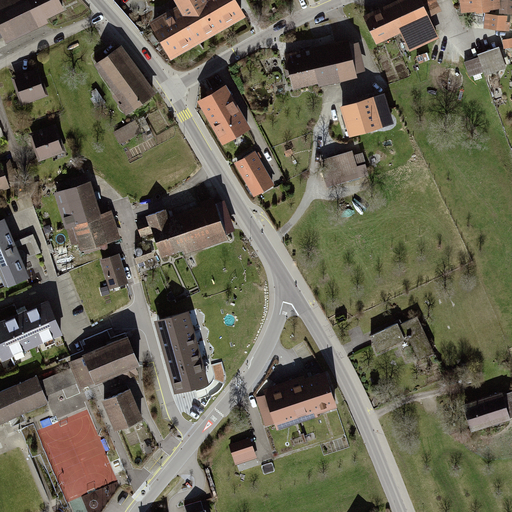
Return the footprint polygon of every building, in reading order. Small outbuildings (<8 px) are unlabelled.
[(45,16),(62,8),(58,0),(0,0),(0,34),(4,42),(47,22),(45,16)] [(224,33),(205,0),(173,0),(177,9),(150,24),(172,62),(224,33)] [(235,0),(205,0),(224,33),(247,20),(235,0)] [(397,0),(364,16),(377,44),(402,32),(411,52),(440,38),(430,17),(443,11),(437,0),(397,0)] [(456,0),(458,9),(498,5),(497,0),(456,0)] [(511,0),(497,0),(498,5),(498,11),(511,11),(511,0)] [(483,13),(482,27),(508,29),(508,21),(504,21),(504,15),(483,13)] [(284,55),(292,89),(317,83),(318,87),(356,78),(346,39),(284,55)] [(125,113),(154,92),(119,43),(92,63),(114,93),(112,95),(125,113)] [(503,66),(496,47),(475,54),(476,56),(461,62),(466,76),(481,71),(483,74),(503,66)] [(20,102),(43,94),(34,67),(10,76),(20,102)] [(223,144),(249,129),(224,87),(199,102),(223,144)] [(346,141),(393,127),(381,87),(334,101),(346,141)] [(134,121),(111,133),(117,144),(140,132),(134,121)] [(62,149),(52,123),(28,132),(38,158),(62,149)] [(273,185),(254,151),(233,163),(252,197),(273,185)] [(358,172),(367,169),(362,154),(353,156),(352,153),(323,162),(329,183),(359,175),(358,172)] [(119,237),(110,208),(98,212),(88,179),(54,189),(70,241),(77,239),(80,249),(119,237)] [(188,253),(227,239),(212,198),(200,202),(201,206),(167,218),(164,210),(145,216),(161,258),(186,249),(188,253)] [(5,221),(0,222),(0,290),(29,278),(5,221)] [(127,280),(118,252),(99,259),(108,287),(127,280)] [(49,300),(0,319),(0,352),(2,358),(63,334),(49,300)] [(188,310),(154,320),(174,392),(208,383),(188,310)] [(411,364),(435,353),(416,313),(368,335),(377,353),(401,342),(411,364)] [(128,337),(67,362),(70,368),(76,383),(79,388),(118,372),(121,379),(138,372),(134,365),(139,363),(128,337)] [(70,368),(39,381),(45,396),(76,383),(70,368)] [(275,426),(336,406),(325,372),(305,378),(304,375),(263,388),(275,426)] [(0,421),(47,401),(36,375),(35,376),(36,377),(21,383),(21,382),(20,382),(20,383),(0,391),(0,421)] [(117,429),(141,418),(128,389),(127,386),(117,390),(118,393),(104,399),(117,429)] [(511,389),(464,405),(473,432),(511,419),(511,389)] [(67,503),(118,482),(88,409),(37,430),(31,433),(61,506),(67,503)] [(236,465),(256,458),(250,438),(229,445),(236,465)] [(75,511),(88,511),(82,497),(71,502),(75,511)]
